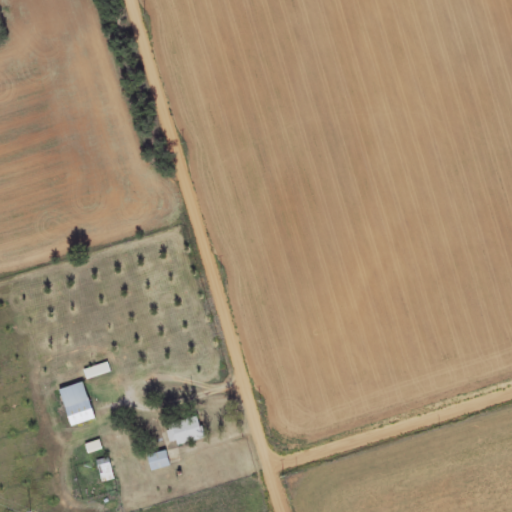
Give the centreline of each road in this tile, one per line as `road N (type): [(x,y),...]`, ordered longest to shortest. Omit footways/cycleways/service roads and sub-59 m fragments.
road 1 (residential): [(285,511),(136,0)]
road 2 (residential): [(272,466),(511,389)]
